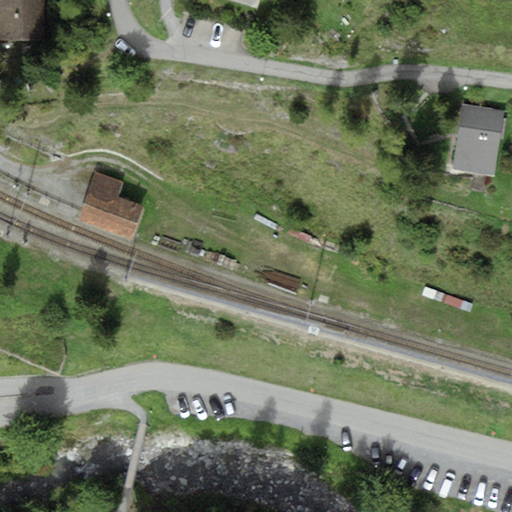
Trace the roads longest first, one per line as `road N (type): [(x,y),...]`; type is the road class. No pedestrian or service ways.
road 1 (unclassified): [(75,396),(149,376),(195,377),(511,461)]
road 2 (residential): [(511,84),(377,79),(162,51),(132,33),(114,0)]
